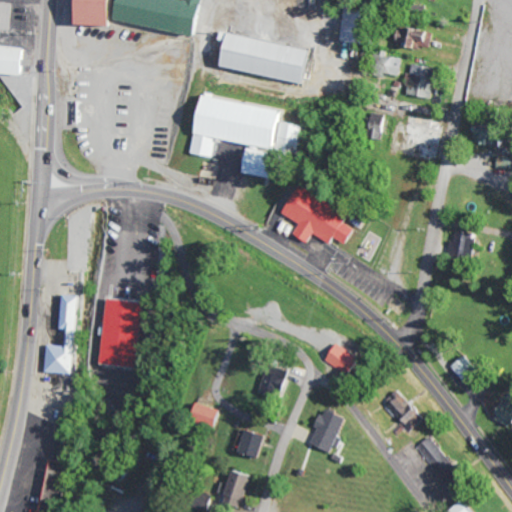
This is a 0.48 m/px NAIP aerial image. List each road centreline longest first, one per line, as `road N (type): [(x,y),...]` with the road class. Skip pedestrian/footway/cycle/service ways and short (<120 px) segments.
road 1 (secondary): [(511,488),(397,342),(253,238),(153,194),(67,195),(37,221)]
road 2 (secondary): [(0,488),(31,332),(53,0)]
road 3 (residential): [(264,511),(310,385),(308,361),(292,346),(203,307),(174,232),(137,193)]
road 4 (residential): [(409,356),(481,0)]
road 5 (residential): [(433,511),(353,406),(312,374)]
